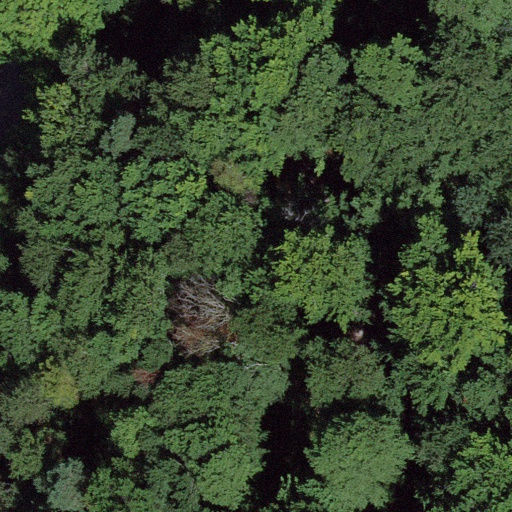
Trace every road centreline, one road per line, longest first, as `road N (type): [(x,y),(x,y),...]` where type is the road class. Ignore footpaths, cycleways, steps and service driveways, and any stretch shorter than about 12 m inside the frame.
road 1 (track): [(430,511),(246,38),(199,0)]
road 2 (residential): [(0,127),(12,64),(37,0)]
